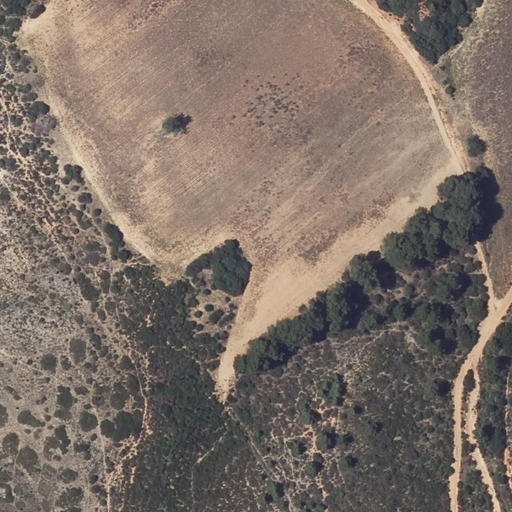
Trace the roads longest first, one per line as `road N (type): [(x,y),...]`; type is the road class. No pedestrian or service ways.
road 1 (track): [(364,0),(413,44),(459,152),(490,309)]
road 2 (track): [(490,309),(460,440),(455,511)]
